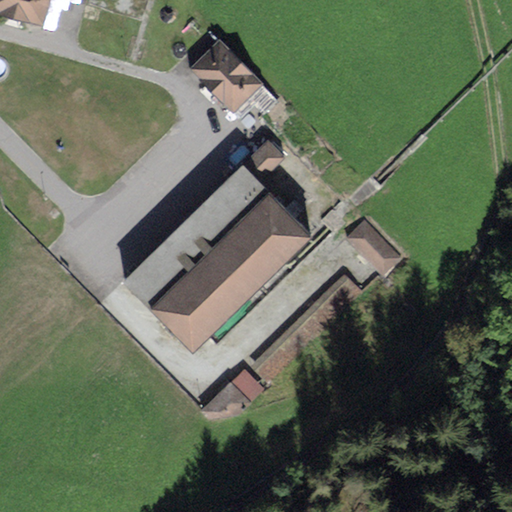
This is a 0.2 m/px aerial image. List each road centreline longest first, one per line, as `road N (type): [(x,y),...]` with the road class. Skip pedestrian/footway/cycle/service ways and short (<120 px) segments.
road 1 (track): [(221,511),(395,386),(440,332),(497,194),(489,83),(470,0)]
road 2 (residential): [(0,133),(97,231),(206,126),(175,81),(0,35)]
